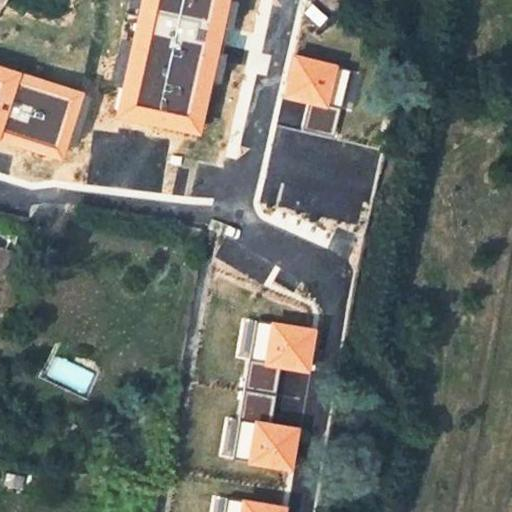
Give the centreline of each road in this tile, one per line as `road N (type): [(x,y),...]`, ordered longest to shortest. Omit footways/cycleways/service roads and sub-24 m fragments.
road 1 (unclassified): [(222,223),(340,309),(310,511)]
road 2 (unclassified): [(287,0),(222,223)]
road 3 (unclassified): [(222,223),(0,203)]
road 4 (unknown): [(0,62),(41,53),(92,22),(110,0)]
